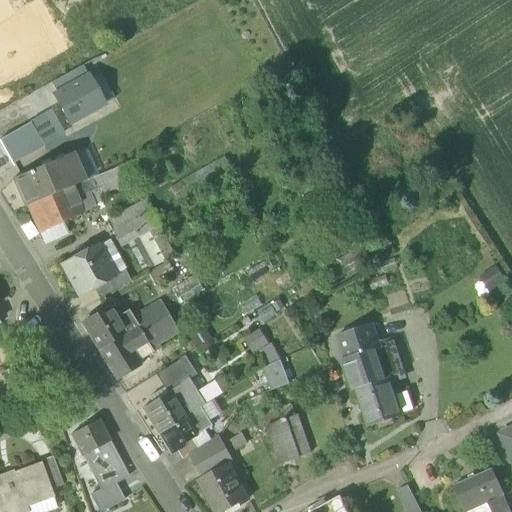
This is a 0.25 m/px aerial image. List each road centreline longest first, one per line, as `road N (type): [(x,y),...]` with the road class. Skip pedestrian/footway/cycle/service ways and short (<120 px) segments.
road 1 (residential): [(186,511),(0,217)]
road 2 (residential): [(287,511),(333,483),(434,448),(511,407)]
